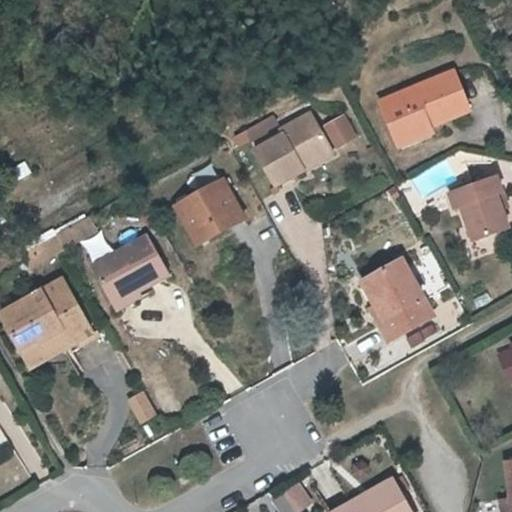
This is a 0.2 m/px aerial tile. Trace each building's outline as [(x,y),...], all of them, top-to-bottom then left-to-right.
[(405,152),(441,139),(438,131),(477,115),(461,76),(420,94),(424,104),(392,116),(405,152)] [(388,107),(392,116),(424,104),(420,94),(388,107)] [(308,168),(337,151),(317,116),(287,133),(290,137),(261,152),(282,189),(311,174),(308,168)] [(443,146),(441,139),(405,152),(409,159),(443,146)] [(340,158),(337,151),(308,168),(311,174),(340,158)] [(463,216),(470,213),(482,249),(511,237),(511,222),(505,201),(510,200),(505,184),(458,199),(463,216)] [(237,197),(188,222),(211,265),(259,238),(237,197)] [(117,303),(151,285),(173,273),(152,235),(96,264),(117,303)] [(390,323),(382,327),(393,347),(440,321),(408,263),(369,284),(381,308),(390,323)] [(66,281),(52,288),(74,294),(66,281)] [(155,293),(151,285),(117,303),(122,311),(155,293)] [(71,342),(79,344),(96,334),(74,294),(52,288),(13,310),(24,331),(20,332),(18,337),(30,357),(48,346),(60,349),(71,342)] [(390,323),(381,308),(375,312),(382,327),(390,323)] [(5,315),(18,337),(20,332),(24,331),(13,310),(5,315)] [(100,331),(96,334),(79,344),(83,351),(105,339),(100,331)] [(36,368),(79,344),(71,342),(60,349),(48,346),(30,357),(36,368)] [(166,378),(149,383),(157,412),(173,408),(166,378)] [(140,391),(123,399),(137,425),(153,417),(140,391)] [(412,511),(399,487),(354,511),(412,511)] [(282,511),(297,511),(289,498),(278,505),(282,511)]
